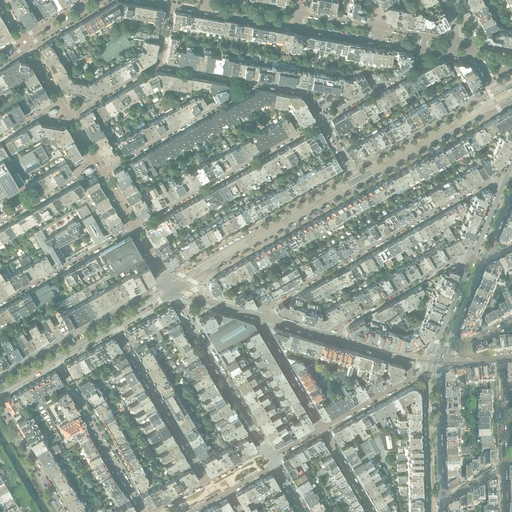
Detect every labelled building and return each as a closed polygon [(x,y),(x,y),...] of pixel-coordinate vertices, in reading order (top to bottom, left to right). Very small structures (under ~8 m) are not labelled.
[(8,0),(12,6),(17,14),(29,7),(34,4),(33,1),(31,0),(8,0)] [(34,0),(33,1),(34,4),(38,10),(42,17),(43,18),(51,13),(41,0),(34,0)] [(49,0),(41,0),(51,13),(56,10),(49,0)] [(49,0),(56,10),(61,7),(56,0),(49,0)] [(315,9),(317,0),(308,0),(309,0),(310,1),(311,1),(309,8),(310,8),(310,9),(313,9),(315,9)] [(336,1),(336,0),(329,0),(328,11),(328,12),(331,13),(332,12),(334,12),(336,1)] [(402,18),(404,4),(405,2),(403,0),(402,0),(400,9),(400,10),(399,10),(396,9),(394,24),(405,26),(406,18),(402,18)] [(473,10),(486,3),(484,0),(483,1),(482,0),(477,0),(470,4),(470,5),(471,7),(472,8),(473,10)] [(365,8),(358,7),(359,2),(352,1),(349,1),(349,2),(352,3),(351,6),(349,6),(347,15),(362,18),(363,17),(365,8)] [(394,24),(396,9),(393,9),(394,7),(391,2),(382,6),(381,7),(387,18),(389,22),(391,23),(394,24)] [(117,3),(109,8),(114,16),(119,13),(117,3)] [(488,9),(486,6),(487,5),(486,3),(473,10),(472,10),(475,15),(476,15),(488,9)] [(29,7),(17,14),(26,28),(43,18),(42,17),(41,17),(37,11),(38,10),(34,4),(29,7)] [(411,27),(413,12),(414,10),(405,8),(405,7),(408,7),(408,4),(404,4),(402,18),(406,18),(405,26),(411,27)] [(131,6),(129,16),(141,18),(143,8),(131,6)] [(448,23),(440,7),(436,9),(431,12),(430,10),(427,12),(429,16),(437,31),(448,25),(448,23)] [(109,8),(104,11),(109,20),(115,17),(114,16),(109,8)] [(147,19),(146,24),(150,24),(150,20),(153,20),(154,10),(149,9),(147,19)] [(155,9),(154,10),(153,20),(151,30),(159,32),(162,10),(155,9)] [(479,21),(491,15),(489,12),(490,11),(489,9),(488,9),(476,15),(477,18),(477,19),(478,20),(479,21)] [(104,11),(98,15),(104,23),(107,28),(109,32),(114,29),(109,20),(104,11)] [(177,27),(180,13),(174,12),(172,27),(175,28),(175,30),(177,30),(177,27)] [(421,21),(422,15),(420,15),(420,14),(419,13),(417,12),(416,13),(414,13),(414,12),(413,12),(411,27),(422,29),(424,22),(421,21)] [(189,28),(191,16),(191,15),(185,14),(183,28),(188,29),(189,28)] [(494,21),(495,20),(492,14),(491,15),(479,21),(479,22),(479,23),(480,24),(481,25),(482,27),(494,21)] [(98,15),(88,21),(93,30),(96,34),(95,34),(98,40),(99,39),(110,33),(109,32),(107,28),(104,23),(98,15)] [(437,31),(429,16),(428,17),(425,17),(425,16),(422,15),(421,21),(424,22),(422,29),(436,31),(437,31)] [(88,21),(83,24),(88,32),(88,33),(93,30),(88,21)] [(222,33),(224,21),(218,21),(216,32),(216,36),(217,36),(217,34),(222,35),(222,33)] [(490,30),(497,27),(498,26),(496,23),(495,24),(494,21),(482,27),(482,28),(484,33),(490,30)] [(0,43),(11,37),(11,35),(3,22),(0,24),(0,43)] [(233,35),(235,24),(235,23),(229,22),(227,34),(227,35),(233,36),(233,35)] [(82,23),(77,26),(83,35),(88,32),(83,24),(82,23)] [(77,26),(72,28),(78,38),(80,41),(81,43),(86,40),(83,35),(77,26)] [(72,28),(67,31),(73,41),(75,44),(80,41),(78,38),(72,28)] [(511,38),(511,34),(511,28),(510,28),(510,30),(502,29),(502,31),(500,43),(507,44),(508,37),(511,38)] [(132,31),(131,35),(143,37),(157,40),(159,32),(151,30),(151,31),(150,34),(149,34),(144,33),(132,31)] [(500,43),(502,31),(498,30),(491,34),(490,30),(484,33),(488,41),(500,43)] [(67,31),(62,34),(68,44),(69,45),(70,47),(75,44),(73,41),(67,31)] [(282,43),(284,32),(279,31),(277,43),(276,50),(277,50),(278,43),(282,43)] [(289,50),(292,33),(284,32),(282,43),(281,48),(289,50)] [(113,39),(106,43),(109,49),(127,38),(131,36),(131,35),(123,33),(122,34),(120,35),(119,36),(113,39)] [(299,51),(302,36),(301,35),(292,33),(289,50),(299,52),(299,51)] [(57,37),(63,47),(72,61),(74,62),(78,61),(74,54),(71,56),(66,47),(69,46),(69,45),(68,44),(62,34),(57,37)] [(306,48),(308,37),(302,36),(299,51),(301,51),(301,47),(306,48)] [(177,63),(179,50),(179,49),(175,48),(175,49),(174,49),(175,44),(176,44),(176,42),(177,42),(178,38),(176,38),(170,37),(165,61),(177,63)] [(317,51),(319,38),(313,37),(311,48),(311,50),(317,51)] [(55,39),(47,43),(50,47),(49,47),(50,48),(49,49),(50,51),(53,50),(51,46),(57,42),(58,42),(55,39)] [(334,52),(336,42),(336,41),(330,40),(328,51),(328,53),(329,53),(329,51),(334,52)] [(128,41),(122,45),(126,50),(131,47),(128,41)] [(143,41),(142,47),(143,47),(145,47),(146,49),(145,50),(143,52),(149,62),(154,59),(155,51),(155,50),(156,43),(143,41)] [(345,56),(347,43),(341,42),(341,43),(339,54),(339,55),(345,56)] [(39,50),(38,50),(42,56),(47,64),(58,57),(55,53),(53,50),(50,51),(49,49),(50,48),(49,47),(50,47),(47,43),(39,48),(39,49),(39,50)] [(103,45),(97,48),(99,51),(102,57),(105,62),(110,60),(106,54),(105,51),(109,49),(106,43),(103,45)] [(351,59),(354,44),(347,43),(345,56),(344,58),(351,59)] [(357,60),(360,46),(360,45),(354,44),(351,59),(357,60)] [(122,45),(117,48),(120,53),(124,51),(126,50),(122,45)] [(194,67),(197,53),(191,52),(192,46),(186,45),(185,51),(179,50),(177,63),(194,67)] [(364,62),(366,47),(364,47),(363,46),(361,45),(360,46),(357,60),(357,61),(360,61),(360,62),(364,62)] [(370,64),(373,49),(370,48),(370,47),(367,47),(366,47),(364,62),(363,65),(367,65),(367,63),(370,64)] [(117,48),(112,51),(115,56),(117,55),(120,53),(117,48)] [(212,70),(214,56),(208,56),(210,49),(203,48),(202,54),(197,53),(194,67),(212,70)] [(377,63),(379,50),(377,49),(376,48),(374,48),(373,49),(370,64),(373,64),(373,66),(376,67),(376,65),(377,63)] [(390,65),(391,58),(392,51),(380,49),(379,50),(377,63),(380,64),(383,65),(383,64),(386,64),(387,64),(386,66),(387,66),(387,67),(388,67),(389,65),(390,65)] [(112,51),(106,54),(110,60),(110,59),(115,56),(112,51)] [(229,73),(231,59),(228,58),(226,58),(226,56),(227,56),(228,54),(227,54),(227,52),(221,51),(220,58),(214,56),(212,70),(229,73)] [(409,64),(411,54),(392,51),(391,58),(396,59),(398,59),(397,65),(391,68),(392,69),(394,73),(409,64)] [(136,56),(129,60),(135,70),(142,66),(149,62),(143,52),(142,52),(136,56)] [(256,77),(258,66),(258,65),(258,64),(259,59),(260,54),(251,52),(250,56),(246,55),(242,75),(256,77)] [(58,57),(47,64),(51,72),(56,79),(67,72),(63,65),(66,63),(70,61),(65,54),(58,58),(58,57)] [(242,75),(246,55),(240,54),(239,59),(238,60),(231,59),(229,73),(242,75)] [(296,70),(297,63),(297,62),(293,61),(293,63),(288,62),(289,60),(280,59),(279,63),(278,67),(275,81),(293,84),(296,70)] [(24,77),(32,71),(26,61),(20,60),(15,62),(24,77)] [(122,64),(116,68),(122,78),(129,74),(135,70),(129,60),(122,64)] [(451,69),(449,66),(446,62),(445,63),(444,60),(443,60),(441,61),(440,61),(437,62),(443,73),(444,74),(445,75),(451,71),(450,69),(451,69)] [(67,72),(56,79),(60,86),(63,92),(68,89),(77,91),(79,80),(80,78),(82,64),(82,61),(78,63),(77,64),(75,76),(72,79),(71,80),(67,73),(67,72)] [(24,77),(15,62),(9,66),(16,77),(23,79),(25,78),(24,77)] [(443,73),(437,62),(428,67),(432,74),(435,72),(438,76),(443,73)] [(470,68),(468,65),(466,64),(463,65),(462,64),(458,63),(456,64),(456,62),(455,62),(452,63),(454,68),(456,71),(458,70),(459,74),(461,73),(470,68)] [(23,79),(16,77),(9,66),(4,69),(16,88),(20,86),(22,81),(21,80),(23,79)] [(263,79),(265,67),(258,66),(256,77),(263,79)] [(275,81),(278,67),(271,66),(271,68),(269,80),(275,81)] [(269,80),(271,68),(268,67),(265,67),(263,79),(269,80)] [(438,77),(438,76),(435,72),(432,74),(428,67),(423,70),(429,81),(434,78),(435,79),(436,78),(438,82),(440,81),(438,77)] [(465,80),(476,74),(472,67),(470,68),(461,73),(463,76),(458,79),(460,83),(465,80)] [(116,68),(111,71),(117,81),(122,78),(116,68)] [(16,88),(4,69),(0,71),(0,72),(9,89),(13,87),(14,89),(16,88)] [(429,81),(423,70),(417,73),(421,80),(418,82),(423,90),(424,89),(422,86),(424,85),(424,84),(429,81)] [(37,79),(32,71),(24,77),(25,78),(23,79),(27,85),(37,79)] [(79,80),(77,91),(88,93),(90,97),(95,94),(102,90),(96,79),(88,83),(87,81),(88,80),(87,78),(86,79),(87,71),(85,71),(83,78),(80,78),(79,80)] [(103,74),(96,79),(102,90),(109,86),(117,81),(111,71),(108,72),(108,71),(103,74)] [(310,87),(313,74),(312,74),(310,74),(310,73),(307,72),(307,73),(304,73),(304,72),(301,71),(299,85),(310,87)] [(346,94),(349,80),(346,79),(343,78),(344,73),(341,73),(340,77),(338,77),(334,77),(334,75),(335,75),(336,72),(333,71),(332,74),(331,77),(328,90),(346,94)] [(9,89),(0,72),(0,84),(5,93),(7,97),(12,94),(9,89)] [(158,86),(156,72),(139,82),(145,93),(156,87),(158,86)] [(173,88),(175,75),(156,72),(158,86),(161,86),(173,88)] [(328,90),(331,77),(328,76),(324,75),(319,74),(316,73),(315,74),(313,74),(310,87),(328,90)] [(423,90),(418,82),(421,80),(417,73),(401,83),(408,94),(412,91),(416,97),(418,96),(419,99),(420,98),(420,97),(415,89),(419,86),(422,90),(423,90)] [(480,82),(476,74),(465,80),(469,88),(480,82)] [(189,89),(191,78),(175,75),(173,88),(185,90),(185,88),(189,89)] [(369,87),(366,80),(362,75),(360,76),(356,78),(356,77),(354,78),(354,79),(361,91),(369,87)] [(209,86),(210,82),(191,78),(189,89),(193,90),(194,87),(197,88),(198,86),(200,87),(201,85),(209,86)] [(27,92),(40,84),(37,79),(27,85),(24,86),(18,91),(21,95),(27,92)] [(361,91),(354,79),(352,81),(349,80),(346,94),(353,95),(356,94),(361,91)] [(131,102),(145,93),(139,82),(124,91),(131,102)] [(226,95),(227,86),(226,84),(210,82),(209,86),(209,88),(216,100),(226,95)] [(466,92),(468,96),(472,94),(473,93),(474,95),(481,91),(481,90),(482,90),(481,89),(482,88),(482,87),(480,82),(469,88),(468,88),(469,90),(466,92)] [(408,94),(401,83),(386,91),(392,103),(397,100),(400,106),(402,105),(403,107),(401,108),(402,109),(405,107),(405,106),(404,105),(403,104),(406,103),(403,97),(408,94)] [(468,96),(466,92),(461,83),(461,84),(460,83),(458,84),(458,85),(449,90),(456,102),(458,101),(459,102),(466,98),(466,97),(468,96)] [(30,97),(43,89),(40,84),(27,92),(30,97)] [(451,106),(444,93),(441,95),(438,90),(437,88),(434,90),(438,96),(445,108),(447,107),(448,108),(451,106)] [(33,102),(46,94),(43,89),(30,97),(33,102)] [(265,105),(267,92),(258,90),(245,97),(252,109),(255,108),(259,106),(259,104),(265,105)] [(456,102),(449,90),(444,93),(451,106),(454,105),(454,103),(456,102)] [(110,99),(117,111),(131,102),(124,91),(110,99)] [(387,105),(392,103),(386,91),(372,99),(378,109),(381,108),(385,115),(387,114),(388,116),(389,116),(392,114),(391,111),(387,105)] [(30,97),(27,92),(21,95),(20,96),(23,101),(26,99),(30,97)] [(272,107),(275,93),(267,92),(265,105),(272,107)] [(286,108),(287,101),(288,95),(275,93),(272,107),(272,108),(272,111),(272,112),(275,110),(275,106),(286,108)] [(30,111),(48,101),(48,100),(48,99),(49,99),(46,94),(33,102),(34,104),(29,107),(28,108),(30,111)] [(209,100),(205,94),(201,96),(207,105),(212,102),(211,99),(209,100)] [(292,107),(303,101),(301,98),(288,95),(287,101),(289,102),(292,107)] [(193,113),(207,105),(201,96),(198,98),(197,96),(194,98),(193,98),(186,102),(193,113)] [(438,112),(431,100),(430,99),(429,96),(427,97),(429,101),(425,104),(432,115),(432,116),(433,116),(436,115),(436,114),(438,112)] [(445,108),(438,96),(431,100),(438,112),(441,111),(443,111),(445,110),(445,108)] [(21,109),(17,103),(14,98),(13,97),(7,100),(18,119),(24,115),(21,110),(21,109)] [(252,109),(245,97),(231,105),(238,117),(245,113),(246,115),(245,115),(246,118),(248,117),(248,116),(246,113),(252,109)] [(30,111),(28,108),(29,107),(28,106),(30,105),(26,99),(23,101),(20,103),(23,108),(26,114),(30,111)] [(110,115),(117,111),(110,99),(96,107),(100,115),(103,119),(105,118),(106,119),(110,116),(110,115)] [(375,111),(378,109),(372,99),(360,106),(366,117),(369,115),(373,121),(373,122),(374,124),(379,122),(378,119),(379,118),(375,111)] [(18,119),(7,100),(4,102),(0,104),(0,109),(2,112),(0,113),(0,115),(7,126),(18,119)] [(312,118),(303,101),(292,107),(291,108),(293,112),(291,112),(298,123),(299,122),(301,126),(312,119),(312,118)] [(179,121),(193,113),(186,102),(172,110),(179,121)] [(432,115),(425,104),(425,103),(419,106),(427,120),(431,118),(430,116),(432,115)] [(233,120),(238,117),(231,105),(217,113),(224,126),(231,121),(232,123),(233,126),(234,125),(233,122),(234,122),(233,120)] [(366,117),(360,106),(346,114),(352,125),(354,124),(355,125),(357,123),(358,124),(363,121),(363,120),(365,119),(364,118),(366,117)] [(427,120),(419,106),(414,109),(421,122),(423,121),(423,122),(427,120)] [(97,118),(100,115),(96,107),(78,118),(87,133),(99,126),(97,121),(98,120),(97,118)] [(165,129),(179,121),(172,110),(171,108),(165,112),(166,114),(159,118),(165,129)] [(496,118),(493,119),(497,128),(499,129),(500,130),(502,131),(501,133),(502,134),(501,134),(504,137),(505,134),(511,137),(511,108),(497,117),(496,118)] [(421,122),(414,109),(408,113),(416,126),(420,124),(419,123),(421,122)] [(217,129),(224,126),(217,113),(203,121),(210,134),(214,131),(217,130),(217,131),(219,134),(220,133),(217,129)] [(416,126),(408,113),(403,116),(403,117),(410,128),(411,127),(412,128),(416,126)] [(352,125),(346,114),(332,122),(332,123),(338,134),(342,131),(343,133),(348,129),(350,127),(350,126),(352,125)] [(287,117),(285,118),(284,116),(278,119),(280,121),(287,134),(294,129),(292,125),(290,121),(290,120),(289,117),(288,118),(287,117)] [(410,128),(403,117),(401,118),(398,120),(405,132),(411,129),(410,128)] [(152,136),(165,129),(159,118),(146,125),(145,126),(152,136)] [(491,120),(483,125),(490,137),(491,136),(495,134),(496,135),(498,134),(500,133),(497,128),(493,119),(491,120)] [(405,132),(398,120),(393,123),(400,135),(405,132)] [(49,134),(50,127),(40,125),(38,121),(24,129),(31,140),(39,135),(41,139),(47,141),(48,141),(49,134)] [(210,134),(203,121),(188,130),(195,142),(210,134)] [(287,134),(280,121),(266,129),(273,141),(287,134)] [(152,136),(145,126),(146,125),(144,122),(136,126),(137,128),(130,132),(137,145),(152,136)] [(105,132),(109,130),(105,123),(99,126),(87,133),(97,148),(108,141),(105,137),(107,136),(105,132)] [(400,135),(393,123),(388,126),(395,138),(400,135)] [(483,125),(477,129),(484,141),(490,138),(490,137),(483,125)] [(395,138),(388,126),(383,129),(390,141),(395,138)] [(73,139),(65,127),(64,127),(60,128),(50,127),(49,134),(48,141),(47,141),(47,144),(55,146),(57,149),(73,139)] [(9,138),(16,149),(23,145),(25,147),(27,150),(28,149),(25,144),(31,140),(24,129),(9,138)] [(258,150),(273,141),(266,129),(251,137),(258,150)] [(390,141),(383,129),(378,132),(384,144),(390,141)] [(484,141),(477,129),(474,130),(473,131),(472,133),(471,132),(471,133),(479,147),(480,148),(479,149),(480,151),(482,150),(480,146),(482,145),(482,144),(485,143),(484,141)] [(195,142),(188,130),(174,138),(181,150),(195,142)] [(325,141),(319,130),(318,130),(304,138),(311,149),(313,147),(314,149),(323,144),(322,142),(325,141)] [(137,145),(130,132),(116,140),(116,141),(123,153),(137,145)] [(384,144),(378,132),(372,135),(379,147),(384,144)] [(479,147),(471,133),(469,134),(468,133),(466,135),(465,136),(473,149),(476,148),(479,147)] [(510,147),(511,143),(511,137),(505,134),(504,137),(503,139),(501,139),(499,138),(496,137),(495,140),(498,141),(498,142),(510,147)] [(379,147),(372,135),(367,138),(374,150),(379,147)] [(350,143),(348,139),(350,138),(348,136),(341,140),(342,142),(346,149),(351,146),(351,145),(352,144),(351,142),(350,143)] [(473,149),(465,136),(464,137),(463,137),(461,137),(460,138),(459,139),(460,140),(467,153),(470,151),(471,151),(473,150),(473,149)] [(105,163),(123,153),(116,141),(113,137),(108,141),(97,148),(105,163)] [(258,150),(251,137),(237,146),(244,158),(258,150)] [(374,150),(367,138),(364,139),(362,137),(360,138),(362,141),(369,153),(374,150)] [(16,149),(9,138),(4,141),(10,151),(11,152),(16,149)] [(181,150),(174,138),(160,146),(167,158),(181,150)] [(308,151),(311,149),(304,138),(290,146),(296,157),(299,156),(299,157),(302,156),(304,161),(307,159),(308,161),(311,159),(309,156),(309,155),(307,155),(306,153),(309,152),(308,151)] [(82,156),(80,153),(81,152),(73,139),(57,149),(62,155),(64,155),(65,154),(71,164),(82,158),(82,156)] [(467,153),(460,140),(458,141),(458,140),(455,141),(454,142),(454,143),(461,156),(464,154),(465,155),(468,153),(467,153)] [(369,153),(362,141),(357,144),(363,156),(369,153)] [(509,151),(510,147),(498,142),(494,150),(495,150),(500,152),(500,150),(507,153),(508,151),(509,151)] [(461,156),(454,143),(451,144),(450,143),(448,145),(448,146),(455,159),(458,158),(459,158),(462,156),(461,156)] [(14,165),(1,144),(0,144),(0,197),(4,195),(3,194),(24,182),(14,165)] [(363,156),(357,144),(352,147),(358,159),(363,156)] [(167,158),(160,146),(146,154),(153,166),(167,158)] [(244,158),(237,146),(230,150),(228,147),(221,151),(222,154),(229,166),(244,158)] [(296,157),(290,146),(275,154),(282,166),(284,164),(286,167),(291,165),(290,163),(295,161),(294,159),(296,157)] [(455,159),(448,146),(446,147),(445,148),(445,147),(444,147),(443,148),(443,149),(442,149),(449,163),(453,161),(456,160),(455,159)] [(358,159),(352,147),(351,147),(346,150),(353,162),(355,161),(357,161),(358,159)] [(41,165),(39,162),(48,157),(42,148),(17,163),(27,180),(29,183),(35,180),(31,175),(36,172),(35,169),(41,165),(41,166),(41,165)] [(449,163),(442,149),(440,150),(438,151),(436,152),(436,153),(444,166),(447,164),(447,165),(450,163),(449,163)] [(506,157),(507,153),(500,150),(500,152),(495,150),(494,150),(493,152),(492,156),(503,161),(504,161),(505,160),(506,157)] [(444,166),(436,153),(434,154),(433,153),(430,155),(431,156),(438,169),(441,168),(444,167),(444,166)] [(156,173),(153,166),(146,154),(140,157),(147,169),(150,168),(153,174),(156,173)] [(229,166),(222,154),(215,158),(214,156),(210,159),(211,161),(208,162),(215,174),(229,166)] [(282,166),(275,154),(261,162),(267,174),(270,172),(271,174),(280,169),(279,167),(282,166)] [(502,165),(503,161),(492,156),(491,155),(489,159),(490,159),(489,162),(490,164),(490,163),(492,167),(495,167),(495,168),(496,168),(497,168),(499,167),(500,166),(500,164),(502,165)] [(438,169),(431,156),(430,156),(428,157),(428,156),(424,158),(431,172),(434,176),(440,173),(438,169)] [(147,169),(140,157),(130,162),(130,163),(134,170),(137,175),(139,174),(143,180),(149,177),(145,171),(147,169)] [(340,167),(334,157),(330,160),(329,160),(335,172),(339,170),(338,168),(340,167)] [(487,174),(480,162),(477,157),(474,158),(477,165),(475,166),(481,177),(487,174)] [(431,172),(424,158),(420,161),(418,162),(427,177),(429,175),(428,174),(431,172)] [(335,172),(329,160),(323,163),(329,174),(331,172),(331,174),(335,172)] [(495,167),(492,167),(490,163),(490,164),(489,162),(487,161),(485,162),(484,160),(480,162),(487,174),(495,170),(495,168),(495,167)] [(71,170),(70,168),(69,168),(65,161),(58,165),(56,167),(50,171),(57,182),(72,173),(71,171),(71,170)] [(324,178),(317,166),(315,168),(310,161),(308,162),(318,180),(319,179),(320,180),(324,178)] [(215,174),(208,162),(206,164),(205,162),(195,167),(196,169),(194,170),(200,182),(215,174)] [(267,174),(261,162),(246,170),(253,182),(255,181),(256,182),(266,177),(265,175),(267,174)] [(318,180),(308,162),(307,162),(305,163),(306,165),(309,169),(308,169),(309,171),(306,173),(307,174),(313,184),(317,182),(316,181),(318,180)] [(329,174),(323,163),(322,162),(319,163),(321,165),(317,166),(324,178),(328,176),(327,175),(329,174)] [(427,177),(418,162),(416,163),(412,165),(413,166),(419,178),(420,179),(423,177),(424,178),(427,177)] [(129,173),(132,172),(134,170),(130,163),(128,165),(127,164),(113,172),(112,175),(120,188),(130,182),(129,180),(131,179),(129,176),(130,176),(129,173)] [(200,182),(194,170),(189,173),(186,167),(184,168),(183,166),(181,167),(182,170),(181,171),(183,174),(181,175),(182,177),(179,179),(185,190),(186,190),(187,190),(188,189),(189,188),(197,184),(198,184),(199,183),(200,183),(200,182)] [(419,178),(413,166),(411,167),(409,167),(407,168),(407,169),(414,181),(419,178)] [(481,177),(475,166),(471,168),(470,166),(468,167),(476,181),(481,177)] [(313,184),(307,174),(306,173),(303,174),(299,167),(297,169),(298,170),(301,176),(307,186),(308,185),(309,186),(313,184)] [(476,181),(468,167),(465,169),(467,170),(463,172),(463,173),(470,184),(476,181)] [(41,191),(57,182),(50,171),(44,174),(41,169),(39,170),(42,175),(35,180),(41,191)] [(414,181),(407,169),(405,170),(403,170),(401,171),(401,172),(408,185),(414,181)] [(253,182),(246,170),(239,174),(232,178),(238,189),(238,190),(241,189),(242,191),(246,188),(247,190),(250,188),(255,186),(253,182)] [(408,185),(401,172),(399,174),(398,173),(395,174),(395,176),(402,188),(408,185)] [(470,184),(463,173),(459,176),(465,187),(470,184)] [(185,190),(179,179),(175,181),(171,176),(169,177),(168,175),(167,176),(168,177),(166,179),(168,182),(166,183),(167,186),(165,187),(171,198),(172,198),(173,198),(173,197),(174,197),(182,192),(183,192),(184,192),(185,191),(185,190)] [(307,186),(301,176),(295,179),(302,191),(305,188),(305,187),(307,186)] [(402,188),(395,176),(393,177),(392,177),(389,178),(389,179),(395,190),(396,191),(400,189),(401,191),(402,190),(403,193),(404,192),(402,188)] [(465,187),(459,176),(455,178),(461,189),(465,187)] [(238,189),(232,178),(217,187),(223,198),(225,197),(226,199),(237,193),(235,191),(238,189)] [(461,189),(455,178),(454,178),(449,180),(455,191),(456,192),(458,191),(458,189),(460,189),(461,189)] [(302,191),(295,179),(290,182),(295,192),(297,191),(298,193),(302,191)] [(395,190),(389,179),(387,180),(386,180),(384,181),(384,182),(390,193),(395,190)] [(41,191),(35,180),(29,183),(36,194),(41,191)] [(171,198),(165,187),(160,180),(157,181),(161,188),(159,189),(166,202),(171,199),(171,198)] [(455,191),(449,180),(444,183),(451,195),(453,193),(454,192),(455,191)] [(106,196),(100,186),(97,181),(83,189),(80,191),(86,202),(89,206),(106,196)] [(147,193),(143,185),(139,187),(136,188),(134,183),(132,184),(130,182),(120,188),(129,203),(141,196),(147,193)] [(295,192),(290,182),(284,185),(291,197),(294,195),(294,193),(295,192)] [(390,193),(384,182),(382,183),(381,183),(380,183),(379,184),(378,185),(384,196),(390,193)] [(79,198),(80,197),(84,203),(86,202),(80,191),(83,189),(79,183),(64,191),(70,201),(72,199),(74,198),(75,200),(78,205),(74,207),(75,208),(83,204),(79,198)] [(284,199),(279,188),(278,189),(276,185),(275,183),(273,184),(276,190),(273,192),(279,203),(283,201),(282,200),(284,199)] [(451,195),(444,183),(439,186),(446,198),(446,197),(447,196),(448,196),(451,195)] [(166,202),(159,189),(156,190),(153,184),(147,187),(151,194),(148,195),(152,201),(155,207),(156,208),(166,202)] [(291,197),(284,185),(279,188),(284,199),(286,198),(287,199),(291,197)] [(384,196),(378,185),(376,186),(375,186),(373,187),(373,188),(379,199),(384,196),(384,197),(386,200),(387,200),(384,196)] [(446,198),(439,186),(437,187),(428,193),(434,204),(446,198)] [(223,198),(217,187),(201,196),(208,206),(210,205),(211,206),(221,201),(220,199),(223,198)] [(379,199),(373,188),(371,189),(370,189),(369,189),(368,190),(367,191),(374,202),(378,200),(379,200),(378,200),(380,204),(381,203),(379,199)] [(488,201),(491,193),(490,191),(489,191),(490,190),(487,189),(487,190),(485,189),(484,190),(483,191),(482,191),(475,195),(488,201)] [(66,203),(70,201),(64,191),(51,199),(56,209),(60,207),(61,208),(67,205),(66,203)] [(374,202),(367,191),(366,192),(364,192),(362,193),(362,194),(368,205),(374,202)] [(279,203),(273,192),(268,195),(273,205),(275,204),(276,205),(279,203)] [(273,205),(268,195),(267,193),(263,195),(263,194),(262,195),(262,193),(260,194),(261,196),(267,208),(269,207),(271,208),(273,206),(273,205)] [(434,204),(428,193),(422,196),(429,207),(431,206),(434,204)] [(368,205),(362,194),(360,196),(359,195),(356,197),(363,208),(368,205)] [(485,207),(488,201),(475,195),(467,199),(473,202),(485,207)] [(92,211),(109,201),(108,198),(107,199),(106,196),(89,206),(92,211)] [(149,207),(146,202),(145,200),(144,200),(142,198),(141,196),(129,203),(137,216),(140,217),(155,208),(155,207),(152,201),(150,203),(151,206),(149,207)] [(208,206),(201,196),(187,204),(192,215),(195,214),(196,215),(206,209),(205,208),(208,206)] [(267,208),(261,196),(260,196),(261,196),(258,198),(257,198),(256,197),(254,198),(255,199),(262,211),(264,210),(265,211),(267,210),(267,208)] [(429,207),(422,196),(420,197),(420,196),(417,198),(418,198),(424,210),(427,208),(429,207)] [(363,208),(356,197),(353,198),(353,200),(351,201),(357,212),(363,208)] [(424,210),(418,198),(413,201),(419,213),(421,212),(421,211),(424,210)] [(52,211),(56,209),(51,199),(37,207),(43,217),(47,215),(47,216),(49,215),(50,215),(51,214),(53,213),(52,211)] [(262,211),(255,199),(255,200),(252,201),(251,201),(249,202),(256,215),(258,214),(259,214),(261,213),(262,211)] [(357,212),(351,201),(350,200),(348,201),(347,203),(346,204),(352,215),(357,212)] [(101,212),(111,206),(112,206),(109,201),(92,211),(95,216),(96,215),(100,213),(101,212)] [(419,213),(413,201),(405,206),(403,207),(409,218),(414,215),(417,214),(419,213)] [(256,215),(249,202),(249,203),(246,204),(243,205),(250,218),(252,217),(254,217),(256,216),(256,215)] [(459,218),(464,206),(466,202),(465,202),(463,202),(462,204),(460,203),(457,205),(453,214),(457,216),(456,216),(459,218)] [(482,213),(485,207),(473,202),(471,205),(469,208),(470,208),(482,213),(483,213),(482,213)] [(95,222),(85,204),(76,209),(87,228),(95,242),(104,237),(96,223),(95,222)] [(192,215),(187,204),(171,213),(177,224),(177,223),(180,222),(180,224),(191,218),(190,216),(192,215)] [(352,215),(346,204),(345,204),(344,204),(343,204),(342,205),(342,206),(340,207),(346,218),(352,215)] [(250,218),(243,205),(238,209),(245,221),(247,220),(248,220),(250,219),(250,218)] [(409,218),(403,207),(401,205),(399,206),(401,208),(398,210),(404,221),(409,218)] [(452,217),(453,214),(457,205),(443,213),(450,223),(454,221),(453,219),(452,217)] [(98,221),(114,211),(111,206),(101,212),(100,213),(101,215),(100,216),(99,216),(97,217),(96,215),(95,216),(98,221)] [(245,221),(238,209),(236,206),(231,209),(232,212),(239,224),(240,225),(242,224),(242,222),(245,221)] [(346,218),(340,207),(339,206),(337,208),(337,209),(335,210),(341,221),(346,218)] [(39,219),(42,217),(43,217),(37,207),(24,215),(29,225),(33,223),(34,225),(40,221),(39,219)] [(480,219),(482,213),(470,208),(469,212),(468,211),(467,214),(480,219)] [(341,221),(335,210),(334,210),(333,210),(332,210),(331,211),(331,212),(329,213),(335,224),(341,221)] [(404,221),(398,210),(393,212),(399,224),(404,221)] [(100,226),(117,216),(114,211),(98,221),(100,226)] [(239,224),(232,212),(226,215),(233,228),(234,228),(236,227),(237,226),(239,224)] [(399,224),(393,212),(388,215),(394,227),(399,224)] [(177,234),(174,227),(178,225),(177,224),(171,213),(146,227),(145,230),(156,248),(168,241),(172,239),(174,242),(179,240),(177,236),(178,235),(181,233),(181,232),(177,234)] [(335,224),(329,213),(328,213),(326,214),(326,215),(324,216),(330,227),(332,230),(337,227),(335,224)] [(450,223),(443,213),(438,216),(443,226),(445,225),(446,227),(444,228),(447,233),(450,231),(447,225),(450,223)] [(477,226),(480,219),(467,214),(466,216),(466,217),(465,220),(477,226)] [(25,228),(29,225),(24,215),(9,224),(15,233),(19,231),(20,233),(26,229),(25,228)] [(233,228),(226,215),(223,217),(222,215),(220,216),(221,218),(220,218),(227,231),(227,232),(231,230),(231,229),(233,228)] [(394,227),(388,215),(383,218),(389,230),(394,227)] [(109,227),(120,221),(121,220),(118,216),(117,216),(100,226),(102,229),(106,227),(107,226),(109,227)] [(221,234),(214,222),(214,221),(213,220),(214,220),(211,216),(210,217),(212,221),(207,224),(208,225),(215,238),(217,238),(219,237),(219,236),(221,234)] [(330,227),(324,216),(323,216),(321,217),(320,218),(318,219),(325,230),(326,229),(330,227)] [(442,227),(443,226),(438,216),(432,219),(438,230),(441,229),(444,233),(441,235),(442,236),(447,233),(444,228),(443,228),(442,227)] [(227,231),(220,218),(214,222),(221,234),(222,235),(225,233),(225,232),(227,231)] [(389,230),(383,218),(377,221),(384,233),(389,230)] [(325,230),(318,219),(317,220),(315,220),(313,221),(313,222),(319,233),(320,235),(326,232),(325,230)] [(438,230),(432,219),(427,222),(433,233),(435,232),(439,238),(442,236),(441,235),(438,230)] [(70,238),(83,231),(83,230),(78,221),(75,222),(74,220),(66,225),(67,226),(55,234),(46,239),(41,230),(40,229),(33,233),(34,235),(39,243),(45,255),(50,264),(55,261),(56,264),(65,259),(57,245),(70,238)] [(474,232),(477,226),(465,220),(463,224),(462,226),(474,232)] [(115,230),(124,226),(121,221),(120,221),(109,227),(110,230),(105,234),(106,235),(115,230)] [(384,233),(377,221),(375,222),(372,224),(379,235),(380,234),(381,234),(384,233)] [(319,233),(313,222),(311,223),(310,223),(308,224),(307,225),(314,236),(319,233)] [(433,233),(427,222),(421,225),(427,236),(429,235),(430,237),(428,238),(431,243),(434,241),(430,235),(433,233)] [(12,238),(11,236),(15,233),(9,224),(0,229),(0,239),(3,244),(2,241),(5,239),(7,241),(9,239),(11,242),(13,245),(15,244),(13,241),(12,238)] [(379,235),(372,224),(370,225),(370,226),(367,227),(374,238),(376,237),(377,236),(379,235)] [(215,238),(208,225),(208,226),(203,228),(202,226),(201,226),(202,227),(209,241),(211,241),(213,240),(213,239),(215,238)] [(314,236),(307,225),(306,226),(305,226),(304,226),(303,227),(302,227),(302,228),(308,239),(314,236)] [(427,236),(421,225),(416,228),(421,238),(422,240),(425,238),(428,244),(431,243),(428,238),(426,239),(425,237),(427,236)] [(374,238),(367,227),(367,226),(364,228),(365,228),(362,229),(368,241),(370,239),(371,240),(374,238)] [(475,232),(474,232),(462,226),(460,230),(454,228),(454,230),(459,232),(460,233),(472,238),(475,232)] [(209,241),(202,227),(199,229),(196,231),(197,231),(196,231),(204,244),(205,245),(207,243),(208,242),(209,241)] [(308,239),(302,228),(300,229),(299,229),(297,230),(296,231),(302,242),(308,239)] [(419,239),(421,238),(416,228),(413,230),(411,231),(420,249),(423,247),(422,246),(422,245),(419,240),(419,239)] [(368,241),(362,229),(360,231),(360,232),(357,233),(363,244),(366,243),(366,242),(368,241)] [(204,244),(196,231),(194,233),(193,231),(191,232),(192,234),(191,235),(191,234),(198,247),(199,248),(202,246),(202,245),(204,244)] [(302,242),(296,231),(295,232),(294,232),(293,232),(292,233),(292,234),(291,234),(297,245),(302,242)] [(420,249),(411,231),(409,232),(406,234),(411,244),(414,242),(417,248),(415,250),(416,251),(418,250),(419,249),(420,249)] [(463,247),(457,236),(454,238),(451,231),(450,231),(447,233),(457,251),(460,249),(463,247)] [(511,233),(504,231),(502,236),(511,240),(511,233)] [(363,244),(357,233),(357,232),(352,235),(358,246),(360,245),(361,246),(363,244)] [(198,247),(191,234),(189,235),(188,233),(184,235),(185,238),(186,239),(192,251),(194,251),(196,250),(196,249),(198,247)] [(447,233),(442,236),(443,238),(445,236),(448,241),(445,243),(451,254),(452,254),(455,252),(457,251),(447,233)] [(470,242),(472,238),(460,233),(458,238),(457,236),(463,247),(467,245),(468,243),(469,243),(469,242),(470,242)] [(297,245),(291,234),(289,236),(288,235),(286,236),(286,238),(292,248),(297,245)] [(411,244),(406,234),(403,236),(401,237),(409,253),(410,252),(411,254),(412,253),(411,252),(412,251),(409,245),(411,244)] [(40,248),(33,235),(29,237),(36,250),(40,248)] [(358,246),(352,235),(346,238),(347,239),(353,250),(356,248),(356,247),(358,246)] [(125,265),(142,256),(140,253),(139,250),(132,239),(130,236),(99,253),(106,266),(110,273),(115,271),(120,268),(125,265)] [(511,244),(511,240),(502,236),(499,243),(500,244),(502,245),(503,244),(507,246),(511,244)] [(409,253),(401,237),(399,238),(396,240),(401,250),(404,248),(407,254),(409,253)] [(292,248),(286,238),(284,239),(283,238),(280,240),(286,252),(291,249),(292,249),(291,250),(293,253),(294,252),(292,248)] [(192,251),(186,239),(180,243),(181,244),(187,254),(189,255),(190,254),(191,252),(192,251)] [(353,250),(347,239),(344,240),(341,241),(348,252),(349,251),(350,251),(353,250)] [(286,252),(280,240),(277,241),(277,243),(275,244),(281,255),(284,260),(285,259),(282,254),(286,252)] [(401,250),(396,240),(392,242),(390,243),(400,260),(402,259),(401,257),(402,257),(399,252),(399,251),(401,250)] [(442,251),(438,245),(439,244),(437,240),(434,241),(436,246),(434,247),(435,248),(432,250),(438,261),(443,259),(440,253),(442,251)] [(174,266),(167,254),(171,251),(169,247),(171,246),(168,241),(156,248),(169,270),(171,269),(172,270),(174,269),(174,267),(174,266)] [(348,252),(341,241),(339,243),(337,245),(343,256),(346,254),(346,253),(348,252)] [(451,254),(445,243),(445,242),(442,244),(441,243),(439,244),(438,245),(442,251),(440,253),(443,259),(443,258),(443,259),(446,257),(451,254)] [(281,255),(275,244),(274,243),(272,244),(271,246),(269,247),(276,258),(281,255)] [(400,260),(390,243),(389,244),(385,246),(391,255),(393,254),(397,260),(398,259),(399,261),(400,260)] [(187,254),(181,244),(177,247),(183,259),(185,258),(186,258),(188,257),(188,256),(187,254)] [(343,256),(337,245),(334,246),(331,247),(337,258),(339,257),(340,257),(343,256)] [(392,262),(389,257),(391,255),(385,246),(380,248),(389,264),(392,262)] [(183,259),(177,247),(176,247),(177,248),(172,251),(178,263),(180,262),(181,262),(183,261),(184,260),(183,259)] [(276,258),(269,247),(268,247),(267,247),(266,248),(266,249),(264,250),(270,261),(276,258)] [(337,258),(331,247),(329,249),(327,250),(333,261),(335,260),(335,259),(337,258)] [(389,264),(380,248),(375,251),(381,261),(383,259),(387,265),(389,264)] [(270,261),(264,250),(263,249),(261,251),(260,252),(259,253),(265,264),(270,261)] [(424,254),(420,249),(419,249),(422,254),(421,255),(421,256),(418,257),(425,269),(430,266),(432,265),(429,259),(427,260),(424,254)] [(333,261),(327,250),(325,251),(324,250),(321,252),(328,264),(333,261)] [(438,261),(432,250),(424,254),(427,260),(429,259),(432,265),(433,265),(438,261)] [(178,263),(172,251),(171,251),(167,254),(174,266),(175,265),(176,266),(179,265),(179,263),(178,263)] [(381,261),(375,251),(367,256),(370,262),(373,260),(376,266),(382,263),(381,261)] [(328,264),(321,252),(318,254),(318,255),(317,256),(323,267),(328,264)] [(99,253),(94,256),(101,268),(106,266),(99,253)] [(265,264),(259,253),(258,253),(257,253),(256,253),(255,254),(255,255),(253,256),(259,267),(262,271),(263,270),(261,267),(260,267),(265,264)] [(416,274),(413,268),(416,266),(413,261),(410,257),(412,255),(411,254),(407,256),(411,262),(404,265),(411,277),(416,274)] [(36,275),(52,266),(50,264),(45,255),(38,259),(33,262),(34,263),(31,265),(30,265),(36,275)] [(94,256),(89,259),(96,271),(101,268),(94,256)] [(144,259),(142,256),(125,265),(127,267),(130,266),(134,272),(131,274),(139,288),(155,279),(144,259)] [(259,267),(253,256),(252,256),(250,257),(249,258),(248,259),(254,270),(259,267)] [(323,267),(317,256),(315,257),(315,256),(311,258),(318,270),(323,267)] [(376,266),(373,260),(370,262),(367,256),(362,259),(369,270),(376,266)] [(36,275),(30,265),(31,265),(30,263),(26,258),(26,257),(22,259),(18,261),(19,262),(22,268),(23,269),(29,279),(36,275)] [(425,269),(418,257),(413,261),(416,266),(413,268),(416,274),(417,274),(419,272),(425,269)] [(308,276),(301,264),(298,258),(292,262),(295,267),(296,267),(302,279),(308,276)] [(318,270),(311,258),(307,260),(308,261),(307,262),(313,273),(318,270)] [(89,259),(84,262),(91,274),(96,271),(89,259)] [(254,270),(248,259),(247,259),(246,259),(244,260),(244,261),(242,262),(248,273),(251,271),(254,270)] [(369,270),(362,259),(354,264),(357,269),(360,268),(363,273),(369,270)] [(313,273),(307,262),(307,261),(301,264),(308,276),(313,273)] [(511,275),(504,261),(499,264),(505,276),(508,274),(509,276),(510,278),(509,278),(511,282),(511,281),(511,275)] [(84,262),(79,265),(86,276),(86,277),(91,274),(84,262)] [(248,273),(242,262),(241,262),(239,263),(239,264),(237,265),(243,276),(245,275),(248,280),(251,278),(249,275),(248,273)] [(363,273),(360,268),(357,269),(354,264),(348,266),(355,278),(363,273)] [(506,278),(505,276),(499,264),(489,270),(499,274),(500,274),(505,279),(506,278)] [(79,265),(74,268),(80,279),(86,276),(79,265)] [(243,276),(237,265),(236,265),(234,266),(233,267),(232,268),(238,279),(243,276)] [(411,277),(404,265),(396,270),(399,275),(402,274),(406,280),(411,277)] [(355,278),(348,266),(346,268),(346,269),(344,270),(347,276),(344,278),(347,283),(348,282),(355,278)] [(302,279),(296,267),(295,267),(292,269),(291,267),(290,268),(297,282),(302,279)] [(454,281),(457,273),(458,272),(458,270),(457,269),(456,268),(455,267),(453,267),(452,268),(450,268),(450,270),(448,271),(448,272),(446,271),(440,274),(441,275),(454,281)] [(74,268),(69,270),(76,283),(81,280),(80,279),(74,268)] [(124,275),(122,271),(122,270),(120,268),(115,271),(116,274),(117,274),(119,273),(121,277),(124,275)] [(238,279),(232,268),(230,268),(228,269),(228,270),(226,271),(234,286),(240,283),(238,279)] [(297,282),(290,268),(289,268),(290,270),(286,273),(292,284),(297,282)] [(14,288),(29,279),(23,269),(20,271),(19,270),(10,275),(11,276),(8,278),(14,288)] [(69,270),(63,274),(69,285),(70,285),(73,283),(74,284),(76,283),(69,270)] [(344,278),(347,276),(344,270),(339,273),(337,273),(335,274),(341,285),(344,283),(345,284),(347,283),(344,278)] [(406,280),(402,274),(399,275),(396,270),(391,273),(398,284),(403,282),(406,280)] [(499,277),(500,275),(499,274),(489,270),(490,270),(488,270),(487,271),(487,273),(486,275),(497,280),(498,280),(499,277)] [(234,286),(226,271),(225,271),(223,272),(223,273),(221,274),(227,285),(229,289),(234,286)] [(14,288),(8,278),(7,277),(4,279),(0,272),(0,279),(7,292),(14,288)] [(292,284),(286,273),(281,276),(287,287),(292,284)] [(398,284),(391,273),(383,278),(386,283),(389,281),(392,288),(392,287),(398,284)] [(71,288),(63,274),(60,276),(59,276),(61,279),(62,279),(68,290),(71,288)] [(139,288),(131,274),(126,277),(133,291),(139,288)] [(227,285),(221,274),(219,274),(217,275),(217,276),(215,277),(221,288),(224,287),(227,285)] [(341,285),(335,274),(329,277),(335,287),(337,286),(338,288),(336,289),(338,293),(342,291),(341,290),(342,290),(341,288),(340,289),(338,286),(341,285)] [(454,281),(441,275),(440,278),(439,277),(436,283),(444,286),(445,283),(451,285),(452,283),(453,283),(454,281)] [(497,282),(497,280),(486,275),(484,279),(484,281),(497,286),(498,287),(499,284),(503,286),(505,283),(499,280),(498,283),(497,282)] [(287,287),(281,276),(275,279),(282,290),(287,287)] [(133,291),(126,277),(120,280),(128,294),(133,291)] [(227,298),(224,292),(222,290),(221,288),(215,277),(214,277),(212,278),(212,279),(211,279),(212,280),(210,281),(209,282),(209,283),(209,284),(209,286),(208,286),(209,288),(209,289),(210,290),(210,291),(211,292),(211,293),(213,294),(217,296),(227,299),(227,298)] [(335,287),(329,277),(324,280),(330,291),(333,289),(336,295),(338,293),(336,289),(334,290),(333,288),(335,287)] [(277,293),(270,282),(270,281),(271,280),(270,278),(269,279),(269,280),(268,281),(269,282),(265,285),(272,296),(277,293)] [(384,292),(378,281),(370,285),(370,284),(369,282),(367,279),(367,278),(366,279),(370,285),(373,290),(375,289),(379,295),(381,294),(384,292)] [(392,288),(389,281),(386,283),(383,278),(378,281),(384,292),(389,289),(392,288)] [(282,290),(275,279),(270,282),(277,293),(282,290)] [(373,290),(370,285),(366,279),(364,280),(368,286),(364,288),(371,300),(379,295),(375,289),(373,290)] [(128,294),(120,280),(115,284),(122,298),(128,294)] [(330,291),(324,280),(319,283),(324,293),(326,292),(327,294),(325,295),(328,299),(331,297),(328,292),(330,291)] [(59,294),(60,293),(58,289),(58,288),(57,286),(56,286),(56,285),(55,286),(52,281),(47,283),(43,285),(34,290),(35,290),(29,294),(35,305),(36,307),(37,306),(38,306),(41,305),(41,304),(42,303),(41,302),(53,295),(54,296),(55,296),(56,296),(59,294)] [(494,292),(497,286),(484,281),(483,283),(482,284),(481,286),(482,287),(494,292)] [(324,293),(319,283),(314,286),(319,296),(320,297),(322,295),(325,301),(328,299),(325,295),(324,295),(323,294),(324,293)] [(449,291),(449,289),(450,289),(452,286),(451,285),(445,283),(444,286),(436,283),(435,285),(436,285),(436,286),(437,286),(435,289),(434,289),(448,295),(449,292),(449,291)] [(122,298),(115,284),(109,287),(117,301),(122,298)] [(272,296),(265,285),(263,286),(263,285),(260,287),(266,298),(268,297),(269,297),(272,296)] [(423,296),(424,295),(425,292),(425,291),(423,290),(423,289),(421,286),(421,285),(411,291),(416,300),(419,305),(422,298),(422,297),(419,303),(416,299),(418,298),(422,295),(423,296)] [(101,310),(93,296),(91,297),(90,296),(92,295),(90,290),(87,286),(83,289),(82,290),(85,295),(85,296),(95,313),(101,310)] [(319,296),(314,286),(308,289),(313,298),(314,298),(316,298),(319,296)] [(112,304),(104,290),(103,287),(101,288),(102,289),(101,289),(102,291),(98,293),(106,307),(112,304)] [(117,301),(109,287),(104,290),(112,304),(117,301)] [(266,298),(260,287),(260,288),(258,289),(257,288),(255,290),(261,301),(263,300),(264,300),(266,299),(266,298)] [(492,298),(494,292),(482,287),(481,289),(480,289),(479,291),(479,292),(490,297),(492,298)] [(371,300),(364,288),(356,293),(359,298),(362,297),(365,303),(371,300)] [(313,298),(308,289),(296,296),(297,296),(300,297),(305,299),(310,300),(312,301),(315,301),(315,300),(314,299),(313,298)] [(448,295),(434,289),(433,292),(432,292),(431,292),(430,294),(431,294),(432,295),(444,300),(445,298),(446,299),(448,295)] [(95,313),(85,296),(82,299),(81,298),(81,297),(85,295),(82,290),(81,290),(77,293),(90,316),(95,313)] [(261,301),(255,290),(252,291),(253,292),(250,293),(257,305),(259,303),(259,302),(261,301)] [(511,299),(511,300),(507,292),(506,292),(504,290),(503,291),(511,306),(511,299)] [(416,300),(411,291),(404,295),(409,303),(410,302),(413,306),(415,304),(414,302),(416,300)] [(511,314),(511,306),(503,291),(501,291),(501,294),(502,296),(506,302),(503,303),(504,304),(510,316),(511,314)] [(490,297),(479,292),(478,292),(476,298),(495,306),(496,304),(497,303),(489,300),(490,297)] [(35,305),(29,294),(29,293),(14,302),(21,314),(21,315),(26,313),(25,311),(35,305)] [(90,316),(77,293),(74,294),(66,299),(79,322),(90,316)] [(106,307),(98,293),(93,296),(101,310),(106,307)] [(243,303),(245,296),(244,294),(243,294),(243,293),(236,296),(236,295),(233,297),(232,300),(243,303)] [(257,305),(250,293),(248,295),(245,296),(243,303),(252,306),(255,306),(257,305)] [(365,303),(362,297),(359,298),(356,293),(351,296),(357,307),(365,303)] [(348,311),(345,306),(348,304),(345,299),(344,296),(343,294),(342,295),(342,296),(344,298),(344,299),(337,303),(344,315),(346,314),(346,312),(348,311)] [(409,303),(404,295),(396,299),(402,308),(405,307),(406,309),(413,306),(410,302),(409,303)] [(445,302),(444,300),(432,295),(429,301),(442,306),(443,304),(444,304),(445,302)] [(297,308),(295,307),(296,305),(297,306),(299,300),(300,297),(297,296),(297,298),(298,298),(297,300),(296,299),(294,305),(291,304),(288,304),(287,307),(284,306),(283,304),(278,306),(276,309),(276,311),(276,312),(279,314),(293,318),(297,308)] [(357,307),(351,296),(347,298),(345,299),(348,304),(345,306),(348,311),(354,308),(355,309),(357,307)] [(495,306),(476,298),(473,304),(485,309),(486,306),(494,310),(495,306)] [(79,322),(66,299),(60,302),(62,304),(65,303),(69,309),(66,311),(74,325),(79,322)] [(402,308),(396,299),(388,304),(390,308),(392,307),(394,311),(396,310),(398,314),(401,312),(399,310),(402,308)] [(300,320),(303,308),(300,307),(302,301),(299,300),(297,306),(297,308),(293,318),(300,320)] [(309,311),(307,311),(308,309),(309,309),(312,301),(310,300),(309,301),(308,303),(306,309),(303,308),(300,320),(305,322),(309,311)] [(315,311),(316,306),(314,305),(315,301),(312,301),(309,309),(311,310),(310,312),(309,311),(305,322),(311,323),(315,313),(315,311)] [(440,311),(442,306),(429,301),(426,310),(438,315),(439,315),(440,313),(440,311)] [(0,312),(5,322),(21,314),(14,302),(0,309),(0,312)] [(74,325),(66,311),(65,311),(63,312),(62,311),(61,311),(60,309),(59,308),(63,306),(62,304),(60,302),(55,305),(57,309),(58,310),(68,328),(74,325)] [(344,315),(337,303),(333,306),(336,311),(332,313),(336,320),(344,315)] [(407,328),(404,323),(408,321),(405,317),(401,319),(398,314),(396,310),(394,311),(392,307),(390,308),(388,304),(381,308),(365,317),(378,321),(381,322),(381,320),(387,316),(390,321),(389,321),(392,325),(395,323),(401,332),(403,330),(404,330),(407,328)] [(485,309),(473,304),(469,314),(470,315),(469,316),(482,321),(485,322),(487,317),(488,316),(486,315),(485,318),(483,317),(482,318),(485,309)] [(510,316),(504,304),(500,306),(498,308),(504,319),(510,316)] [(318,325),(321,314),(321,313),(318,313),(320,306),(316,305),(316,306),(315,311),(317,312),(317,314),(315,313),(311,323),(318,325)] [(504,319),(498,308),(497,305),(496,306),(493,312),(495,314),(499,321),(499,322),(504,319)] [(178,317),(171,306),(169,307),(168,306),(166,307),(166,309),(173,320),(178,317)] [(336,320),(332,313),(336,311),(333,306),(327,309),(324,311),(327,316),(331,322),(336,320)] [(173,320),(166,309),(164,310),(163,309),(161,310),(161,312),(167,323),(173,320)] [(68,328),(58,310),(54,312),(58,320),(55,322),(61,332),(62,332),(64,330),(65,330),(68,328)] [(437,317),(438,315),(426,310),(425,312),(423,316),(437,321),(438,319),(437,317)] [(248,335),(257,330),(252,323),(216,312),(213,314),(212,312),(212,311),(210,311),(208,312),(208,313),(208,314),(206,315),(204,316),(204,317),(202,318),(202,317),(200,316),(198,317),(198,319),(198,320),(218,353),(228,347),(246,336),(248,335)] [(167,323),(161,312),(159,313),(158,312),(156,313),(156,315),(162,326),(167,323)] [(331,322),(327,316),(324,318),(322,317),(322,315),(321,314),(318,325),(321,326),(324,326),(331,322)] [(499,321),(495,314),(494,314),(489,317),(488,318),(487,317),(485,322),(488,328),(499,321)] [(61,332),(55,322),(53,323),(48,315),(44,318),(54,335),(57,334),(58,334),(61,332)] [(162,326),(156,315),(154,316),(153,315),(150,317),(151,318),(157,329),(162,326)] [(437,321),(423,316),(421,315),(417,318),(417,319),(421,321),(421,322),(433,327),(434,325),(435,324),(437,321)] [(481,324),(482,321),(469,316),(468,316),(467,318),(468,320),(467,322),(466,321),(463,328),(468,330),(468,332),(473,329),(473,328),(475,325),(479,327),(480,328),(482,325),(481,324)] [(365,325),(365,323),(368,324),(368,323),(370,323),(369,327),(376,329),(378,321),(365,317),(347,327),(348,327),(346,329),(346,330),(345,330),(345,331),(353,330),(355,330),(356,328),(357,329),(361,327),(363,326),(365,325)] [(54,335),(44,318),(40,320),(45,328),(42,329),(48,339),(49,339),(50,339),(51,338),(51,337),(54,335)] [(157,329),(151,318),(149,319),(148,318),(145,320),(145,321),(152,332),(157,329)] [(152,332),(145,321),(144,322),(143,321),(139,322),(147,335),(148,336),(150,341),(155,338),(155,337),(155,336),(152,332)] [(48,339),(42,329),(42,328),(38,330),(35,323),(34,323),(34,322),(30,324),(37,336),(41,343),(44,341),(45,341),(46,341),(47,340),(48,339)] [(147,335),(139,322),(136,325),(137,325),(135,326),(142,337),(144,336),(147,335)] [(432,330),(434,328),(433,328),(433,327),(421,322),(421,324),(420,326),(418,327),(427,336),(429,336),(430,334),(430,333),(431,331),(432,330)] [(37,336),(30,324),(26,327),(31,334),(28,335),(34,347),(35,347),(37,346),(38,345),(41,343),(37,336)] [(170,336),(182,329),(182,328),(181,326),(180,326),(179,324),(171,328),(167,331),(170,336)] [(382,336),(384,330),(385,330),(386,326),(383,325),(380,324),(378,330),(376,336),(375,342),(380,344),(382,336)] [(427,336),(418,327),(416,325),(413,328),(418,336),(423,341),(423,340),(424,341),(425,339),(425,338),(427,336)] [(142,337),(135,326),(133,326),(132,327),(131,328),(130,329),(136,341),(142,337)] [(369,340),(372,329),(370,329),(370,327),(367,326),(365,330),(363,338),(369,340)] [(423,341),(418,336),(413,328),(412,326),(405,330),(406,332),(405,332),(405,334),(406,348),(409,348),(415,346),(423,341)] [(363,338),(365,330),(362,329),(361,327),(357,329),(356,328),(355,330),(353,330),(345,331),(346,331),(346,332),(346,333),(348,334),(363,338)] [(473,329),(468,332),(468,330),(463,328),(461,333),(461,335),(462,335),(461,338),(462,340),(465,340),(467,339),(476,334),(473,329)] [(140,347),(136,341),(130,329),(128,329),(127,330),(126,331),(124,332),(135,350),(140,347)] [(174,341),(184,335),(183,333),(183,332),(182,329),(170,336),(171,336),(174,341)] [(288,347),(291,336),(291,334),(274,329),(273,329),(271,331),(272,332),(277,340),(279,339),(283,340),(282,344),(282,345),(288,347)] [(376,336),(378,330),(374,329),(374,330),(372,329),(369,340),(375,342),(376,336)] [(34,347),(28,335),(27,335),(25,337),(21,330),(17,332),(27,351),(31,349),(32,349),(34,348),(34,347)] [(262,340),(260,336),(257,330),(248,335),(250,337),(243,341),(246,347),(253,342),(254,345),(262,340)] [(390,341),(391,337),(392,337),(393,336),(394,333),(387,331),(385,330),(384,330),(382,336),(380,344),(387,345),(388,341),(390,341)] [(406,348),(405,334),(403,330),(401,332),(400,332),(400,334),(399,334),(399,336),(396,348),(402,348),(406,348)] [(27,351),(17,332),(13,335),(18,343),(15,345),(21,354),(22,354),(24,353),(25,352),(26,352),(26,351),(27,351)] [(396,348),(399,336),(399,334),(397,333),(397,334),(394,333),(393,336),(392,337),(391,337),(390,341),(388,341),(387,345),(390,346),(396,348)] [(295,342),(297,336),(291,334),(291,336),(288,347),(294,349),(297,350),(299,343),(295,342)] [(177,346),(187,340),(186,338),(186,337),(185,335),(184,335),(174,341),(175,344),(172,346),(173,348),(177,346)] [(303,351),(307,339),(297,336),(295,342),(299,343),(297,350),(303,351)] [(21,354),(15,345),(12,346),(8,338),(4,340),(14,359),(21,355),(21,354)] [(121,349),(114,338),(112,339),(111,339),(110,339),(110,340),(108,341),(115,352),(121,349)] [(506,351),(505,344),(508,344),(507,338),(499,338),(499,340),(501,351),(506,351)] [(311,347),(313,340),(307,339),(303,351),(312,354),(314,348),(311,347)] [(1,344),(0,344),(0,348),(2,352),(8,362),(14,359),(4,340),(0,343),(1,344)] [(180,351),(190,345),(189,343),(189,342),(188,340),(187,340),(177,346),(180,351)] [(268,349),(265,345),(262,340),(254,345),(255,347),(248,351),(251,356),(258,352),(260,354),(268,349)] [(318,356),(322,343),(313,340),(311,347),(314,348),(312,354),(318,356)] [(115,352),(108,341),(107,342),(106,342),(105,342),(105,343),(103,344),(110,355),(115,352)] [(326,351),(328,345),(322,343),(318,356),(327,358),(329,352),(326,351)] [(110,355),(103,344),(101,345),(100,345),(97,346),(105,358),(110,355)] [(138,355),(148,349),(145,344),(140,347),(135,350),(138,355)] [(494,352),(494,345),(490,346),(488,347),(487,344),(477,350),(476,351),(475,351),(476,354),(476,353),(478,354),(494,352)] [(183,356),(193,350),(192,349),(192,347),(191,345),(190,345),(180,351),(183,356)] [(232,355),(240,350),(237,345),(229,349),(228,347),(218,353),(224,363),(234,357),(232,355)] [(334,360),(338,348),(328,345),(326,351),(329,352),(327,358),(334,360)] [(105,358),(97,346),(94,348),(94,349),(92,350),(99,362),(105,358)] [(154,355),(156,353),(157,354),(159,353),(158,351),(156,352),(153,346),(148,349),(138,355),(146,369),(157,362),(155,360),(157,359),(154,355)] [(341,356),(343,349),(338,348),(334,360),(343,363),(344,357),(341,356)] [(274,359),(272,355),(268,349),(260,354),(261,357),(254,361),(255,363),(253,364),(254,366),(256,365),(257,366),(264,362),(265,364),(274,359)] [(350,362),(353,352),(343,349),(341,356),(344,357),(343,363),(349,365),(349,363),(350,364),(350,362)] [(99,362),(92,350),(91,351),(90,351),(87,352),(87,353),(94,365),(99,362)] [(184,363),(197,355),(195,351),(194,352),(193,350),(183,356),(181,357),(184,363)] [(356,366),(359,354),(353,352),(350,362),(353,363),(352,364),(350,364),(349,363),(349,365),(346,374),(350,374),(353,365),(356,366)] [(94,365),(87,353),(85,354),(84,354),(81,355),(89,368),(89,367),(94,365)] [(359,377),(362,367),(360,366),(360,365),(362,366),(365,356),(359,354),(356,366),(358,367),(356,375),(355,376),(356,378),(359,377)] [(89,368),(81,355),(79,357),(78,358),(77,359),(83,371),(89,368)] [(187,368),(200,360),(197,355),(184,363),(187,368)] [(238,365),(246,360),(243,355),(235,360),(234,357),(224,363),(230,373),(239,367),(238,365)] [(288,356),(287,357),(290,362),(295,371),(305,365),(303,362),(302,360),(301,361),(300,361),(296,359),(295,359),(296,358),(288,356)] [(368,370),(371,357),(365,356),(362,366),(364,366),(364,368),(362,367),(359,377),(362,379),(363,375),(365,369),(368,370)] [(119,367),(128,362),(125,357),(119,360),(114,363),(113,363),(117,369),(119,367)] [(374,369),(377,359),(371,357),(368,370),(370,371),(369,376),(369,378),(372,379),(374,371),(372,370),(372,369),(374,369)] [(83,371),(77,359),(76,359),(73,360),(73,361),(71,362),(78,374),(83,371)] [(280,369),(277,364),(274,359),(265,364),(267,367),(260,371),(259,368),(256,370),(259,375),(260,376),(262,374),(263,376),(270,372),(271,374),(280,369)] [(380,374),(382,367),(384,361),(377,359),(374,369),(377,370),(376,372),(374,371),(372,379),(375,380),(378,373),(380,374)] [(207,370),(206,368),(202,361),(201,362),(200,360),(187,368),(186,369),(185,369),(185,371),(189,369),(194,378),(197,376),(207,370)] [(404,369),(402,366),(384,361),(382,367),(388,369),(387,370),(389,371),(388,373),(405,371),(404,369)] [(78,374),(71,362),(70,363),(69,363),(66,364),(66,365),(72,377),(78,374)] [(134,372),(131,367),(128,362),(119,367),(120,370),(109,376),(111,378),(112,380),(113,382),(124,375),(125,378),(134,372)] [(165,373),(162,369),(160,364),(158,365),(157,362),(146,369),(154,383),(165,376),(163,374),(165,373)] [(298,376),(309,369),(308,367),(309,367),(310,369),(315,366),(313,363),(306,367),(305,365),(295,371),(298,376)] [(244,374),(252,370),(249,364),(241,369),(239,367),(230,373),(236,383),(245,377),(244,374)] [(311,375),(310,373),(316,368),(315,366),(310,369),(309,369),(298,376),(301,381),(311,375)] [(286,379),(283,374),(280,369),(271,374),(273,376),(266,380),(267,382),(264,384),(265,386),(268,384),(269,386),(276,382),(277,384),(286,379)] [(490,382),(489,370),(488,369),(486,369),(485,370),(480,371),(480,377),(483,377),(484,383),(490,382)] [(213,380),(211,378),(210,378),(210,376),(208,373),(207,370),(197,376),(198,378),(189,383),(190,385),(188,387),(189,389),(192,387),(193,389),(202,384),(203,386),(213,380)] [(484,383),(483,377),(480,377),(480,371),(477,371),(476,370),(474,370),(474,371),(473,371),(475,384),(481,383),(482,387),(484,386),(484,383)] [(62,383),(56,371),(55,371),(54,371),(52,372),(52,373),(50,374),(56,386),(57,388),(58,388),(59,390),(61,389),(59,387),(58,385),(62,383)] [(392,381),(403,375),(405,372),(405,371),(388,373),(389,375),(388,375),(388,376),(389,377),(390,377),(392,381)] [(460,383),(459,378),(465,377),(466,383),(466,386),(469,386),(467,371),(455,372),(452,373),(450,374),(448,376),(447,377),(447,378),(446,379),(446,380),(446,382),(446,385),(460,383)] [(475,384),(473,371),(471,372),(471,371),(467,371),(469,386),(469,387),(475,387),(475,384)] [(140,382),(137,377),(134,372),(125,378),(126,380),(115,386),(117,388),(113,390),(117,396),(119,395),(116,391),(118,390),(119,392),(130,385),(131,388),(140,382)] [(304,386),(321,376),(319,373),(312,377),(311,375),(301,381),(304,386)] [(384,382),(383,379),(382,378),(381,376),(381,375),(380,374),(378,373),(375,380),(372,379),(373,379),(374,381),(378,389),(383,386),(382,384),(384,382)] [(56,386),(50,374),(48,374),(46,375),(46,376),(44,378),(51,389),(56,386)] [(250,384),(258,380),(258,379),(260,377),(260,376),(259,375),(257,377),(255,375),(247,379),(245,377),(236,383),(241,393),(251,387),(250,384)] [(373,392),(363,375),(362,379),(366,386),(364,387),(368,395),(373,392)] [(378,389),(374,381),(372,382),(369,378),(373,379),(372,379),(369,378),(369,376),(366,375),(366,376),(363,375),(373,392),(378,389)] [(173,387),(170,383),(168,378),(166,379),(165,376),(154,383),(162,397),(173,390),(172,388),(173,387)] [(306,391),(319,383),(320,383),(319,381),(322,378),(321,376),(304,386),(306,391)] [(368,395),(364,387),(363,386),(361,387),(356,379),(356,378),(355,376),(352,378),(353,380),(350,382),(355,390),(353,391),(358,400),(368,395)] [(390,377),(389,377),(388,376),(383,379),(384,382),(386,385),(392,381),(390,377)] [(51,389),(44,378),(43,377),(41,378),(40,380),(38,381),(45,392),(51,389)] [(94,385),(91,381),(89,377),(87,378),(82,381),(78,384),(77,385),(78,387),(80,387),(81,389),(82,389),(83,391),(94,385)] [(283,394),(291,389),(286,379),(277,384),(279,386),(270,391),(272,395),(275,394),(276,395),(282,391),(283,394)] [(34,402),(37,407),(46,402),(45,399),(42,394),(45,392),(38,381),(37,380),(35,381),(35,383),(32,384),(31,384),(29,385),(29,386),(27,387),(25,387),(24,388),(23,389),(21,390),(29,404),(34,402)] [(209,396),(219,390),(217,388),(216,388),(214,384),(214,383),(213,380),(203,386),(205,388),(195,393),(196,395),(194,397),(195,399),(198,397),(199,399),(208,394),(209,396)] [(146,392),(143,387),(140,382),(131,388),(132,390),(122,396),(125,402),(136,396),(137,398),(146,392)] [(358,400),(353,391),(351,393),(345,382),(342,383),(342,384),(343,386),(341,387),(345,396),(343,397),(348,406),(358,400)] [(310,396),(327,385),(325,383),(321,385),(319,383),(306,391),(310,396)] [(460,393),(460,388),(466,388),(466,386),(466,383),(460,383),(446,385),(446,391),(453,390),(453,393),(460,393)] [(86,395),(98,388),(97,385),(96,386),(95,384),(94,385),(83,391),(84,392),(83,393),(84,395),(85,396),(86,395)] [(256,394),(264,389),(263,388),(266,387),(265,386),(264,384),(262,386),(261,385),(253,389),(251,387),(241,393),(248,403),(257,397),(256,394)] [(323,395),(322,393),(321,392),(328,388),(327,385),(310,396),(312,401),(315,406),(321,402),(320,401),(319,403),(317,400),(319,399),(320,400),(322,399),(320,396),(323,395)] [(412,397),(411,395),(416,389),(415,388),(414,388),(411,387),(408,388),(400,393),(405,401),(412,397)] [(89,399),(101,393),(101,392),(99,390),(100,390),(99,388),(98,388),(86,395),(87,396),(87,397),(87,399),(89,399)] [(297,399),(295,395),(291,389),(283,394),(284,396),(276,401),(277,404),(280,409),(281,408),(280,405),(287,401),(289,404),(297,399)] [(419,408),(419,397),(419,394),(418,391),(416,389),(411,395),(412,397),(405,401),(406,402),(403,403),(407,410),(410,410),(413,410),(412,408),(419,408)] [(29,404),(21,390),(20,390),(18,391),(17,393),(15,394),(24,408),(27,406),(29,405),(29,404)] [(70,397),(66,390),(60,393),(61,394),(55,397),(57,401),(59,404),(70,397)] [(181,401),(178,396),(175,392),(173,390),(162,397),(171,410),(182,404),(180,401),(181,401)] [(225,400),(224,398),(223,398),(220,394),(221,393),(219,390),(209,396),(210,399),(201,404),(203,406),(202,406),(202,407),(203,407),(205,409),(214,404),(215,406),(225,400)] [(467,396),(467,394),(466,394),(466,393),(460,393),(453,393),(453,390),(446,391),(446,400),(461,399),(461,396),(467,396)] [(92,403),(103,397),(104,396),(105,396),(103,391),(101,392),(101,393),(89,399),(90,400),(90,401),(91,403),(92,403)] [(152,402),(149,397),(146,392),(137,398),(138,400),(127,407),(129,408),(125,411),(126,412),(130,410),(131,412),(142,406),(143,408),(152,402)] [(262,404),(273,397),(272,395),(269,396),(271,395),(270,392),(268,394),(259,399),(257,397),(248,403),(253,413),(263,407),(262,404)] [(406,402),(405,401),(400,393),(390,398),(395,407),(398,406),(402,413),(406,410),(407,410),(403,403),(406,402)] [(24,408),(15,394),(14,394),(12,395),(12,396),(9,397),(17,409),(19,408),(22,413),(25,411),(24,408)] [(348,406),(343,397),(342,395),(340,396),(338,397),(344,408),(348,406)] [(17,409),(9,397),(8,397),(7,398),(6,397),(4,399),(3,400),(4,400),(3,401),(11,413),(17,409)] [(49,406),(57,401),(55,397),(52,398),(49,400),(47,401),(49,406)] [(78,411),(74,404),(70,397),(59,404),(62,409),(59,410),(56,413),(58,416),(62,414),(64,413),(67,418),(78,411)] [(95,409),(106,402),(104,400),(105,400),(103,397),(92,403),(93,405),(93,406),(94,408),(95,409)] [(344,408),(338,397),(335,399),(334,397),(332,398),(339,411),(344,408)] [(339,411),(332,398),(330,399),(331,401),(328,403),(334,414),(339,411)] [(393,409),(395,407),(390,398),(380,404),(385,413),(388,412),(391,419),(395,417),(397,417),(393,409)] [(283,414),(301,404),(297,399),(289,404),(283,407),(281,408),(280,409),(283,414)] [(493,408),(492,403),(493,402),(493,399),(480,399),(478,399),(479,405),(486,405),(486,408),(493,408)] [(233,410),(231,406),(230,407),(227,404),(228,402),(227,400),(225,400),(215,406),(215,407),(216,406),(217,408),(216,409),(208,414),(209,416),(208,417),(208,418),(206,419),(207,420),(210,418),(211,420),(214,418),(220,414),(221,414),(223,416),(233,410)] [(47,407),(49,406),(47,401),(46,402),(37,407),(36,407),(39,412),(45,408),(47,407)] [(98,414),(108,408),(107,405),(108,405),(106,402),(95,409),(96,410),(96,411),(97,413),(98,414)] [(158,413),(155,408),(152,402),(143,408),(144,410),(133,417),(135,418),(131,421),(132,422),(135,419),(137,422),(147,416),(149,418),(158,413)] [(329,417),(321,403),(321,402),(315,406),(323,418),(325,419),(329,417)] [(334,414),(328,403),(325,405),(323,402),(321,403),(329,417),(334,414)] [(189,415),(186,410),(184,406),(183,406),(182,404),(171,410),(179,424),(190,418),(188,415),(189,415)] [(270,413),(279,407),(277,405),(275,407),(274,404),(265,409),(263,407),(253,413),(259,422),(271,415),(270,413)] [(296,415),(304,410),(301,404),(283,414),(283,415),(285,417),(286,419),(287,417),(286,416),(293,411),(294,414),(295,413),(296,415)] [(387,421),(383,415),(385,413),(380,404),(370,410),(375,419),(377,417),(381,424),(384,423),(385,425),(387,423),(386,422),(387,421)] [(112,413),(114,411),(112,407),(114,406),(113,405),(108,408),(98,414),(99,416),(99,417),(100,419),(101,419),(111,413),(112,413)] [(492,410),(492,408),(493,408),(486,408),(486,405),(479,405),(479,414),(493,414),(494,413),(494,411),(492,410)] [(420,416),(419,408),(412,408),(413,410),(410,410),(407,410),(406,410),(406,416),(420,416)] [(230,426),(239,420),(233,410),(223,416),(225,418),(215,424),(216,426),(214,427),(212,428),(215,432),(216,431),(215,429),(217,428),(218,430),(229,423),(230,426)] [(312,424),(304,410),(296,415),(300,421),(298,423),(303,431),(311,426),(312,424)] [(378,430),(373,420),(375,419),(370,410),(359,415),(365,425),(367,424),(372,433),(378,430)] [(19,426),(32,418),(33,418),(31,415),(30,416),(28,413),(27,413),(25,411),(22,413),(14,418),(16,421),(16,422),(17,423),(18,423),(19,426)] [(104,424),(114,418),(111,413),(101,419),(102,421),(102,422),(103,423),(104,424)] [(155,428),(164,423),(158,413),(149,418),(150,420),(139,427),(143,432),(153,426),(155,428)] [(276,422),(283,418),(282,418),(285,417),(283,415),(281,416),(281,415),(282,414),(281,413),(280,414),(273,418),(271,415),(259,422),(265,432),(277,425),(276,422)] [(84,427),(86,427),(83,422),(84,422),(82,419),(79,415),(72,419),(59,426),(59,427),(65,438),(66,438),(71,435),(84,427)] [(368,436),(362,426),(365,425),(359,415),(349,421),(354,431),(357,429),(362,439),(365,438),(366,437),(368,436)] [(22,431),(35,424),(36,423),(34,421),(33,421),(32,418),(19,426),(19,427),(20,428),(21,429),(22,431)] [(107,429),(117,424),(114,418),(104,424),(105,426),(105,427),(106,429),(107,429)] [(201,427),(198,422),(200,421),(199,420),(194,423),(192,419),(191,420),(190,418),(179,424),(187,438),(198,431),(199,431),(197,429),(201,427)] [(238,436),(246,431),(239,420),(230,426),(232,428),(221,434),(222,437),(224,440),(234,434),(236,437),(238,436)] [(303,431),(298,423),(298,422),(295,424),(294,423),(292,424),(290,420),(287,421),(292,430),(296,435),(303,431)] [(120,429),(119,427),(118,425),(119,424),(122,423),(121,421),(117,424),(107,429),(108,432),(109,434),(110,434),(110,435),(120,429)] [(279,434),(288,429),(289,431),(292,430),(287,421),(283,424),(283,425),(279,428),(277,425),(265,432),(271,442),(280,436),(279,434)] [(354,435),(352,432),(354,431),(349,421),(336,428),(341,438),(344,436),(345,439),(349,437),(352,442),(354,440),(352,436),(354,435)] [(170,433),(167,428),(164,423),(155,428),(156,430),(145,437),(149,442),(159,436),(161,438),(170,433)] [(26,436),(38,429),(39,429),(38,426),(37,427),(35,424),(22,431),(23,432),(23,433),(23,434),(24,434),(26,436)] [(87,433),(87,432),(87,431),(87,430),(86,430),(84,427),(71,435),(73,438),(76,436),(77,438),(76,439),(87,433)] [(341,438),(336,428),(332,431),(332,433),(339,446),(341,448),(346,445),(344,442),(342,444),(342,443),(340,440),(342,439),(341,438)] [(29,442),(41,435),(42,434),(41,432),(40,432),(38,429),(26,436),(26,437),(26,438),(27,439),(27,440),(29,442)] [(113,440),(123,434),(120,429),(110,435),(111,437),(111,438),(112,439),(113,439),(113,440)] [(461,436),(461,429),(447,430),(447,439),(454,439),(454,436),(461,436)] [(282,435),(280,436),(271,442),(273,446),(276,446),(296,435),(292,430),(289,431),(287,433),(289,435),(284,438),(282,435)] [(206,443),(203,438),(200,433),(199,434),(198,431),(187,438),(195,452),(206,445),(205,443),(206,443)] [(240,440),(248,435),(246,431),(238,436),(240,440)] [(395,450),(395,441),(394,431),(382,432),(379,433),(381,439),(384,449),(384,450),(395,450)] [(79,444),(89,438),(89,437),(89,435),(88,435),(87,433),(76,439),(79,444)] [(167,448),(176,442),(170,433),(161,438),(162,440),(151,447),(152,448),(151,449),(149,450),(150,452),(150,451),(152,450),(153,450),(155,452),(165,446),(167,448)] [(116,445),(126,439),(123,434),(113,440),(114,442),(114,443),(115,444),(115,445),(116,445)] [(32,447),(48,437),(48,436),(44,439),(41,435),(29,442),(29,443),(32,447)] [(35,452),(36,452),(47,445),(45,443),(46,442),(45,441),(53,436),(52,435),(48,437),(32,447),(34,452),(35,452)] [(373,455),(384,449),(381,439),(380,440),(379,435),(376,436),(376,435),(372,437),(373,439),(372,439),(371,437),(367,440),(366,440),(361,443),(343,453),(348,460),(352,467),(373,455)] [(462,445),(461,436),(454,436),(454,439),(447,439),(447,446),(461,445),(462,445)] [(255,449),(255,447),(249,437),(246,438),(245,438),(235,444),(236,444),(233,445),(240,457),(250,452),(252,450),(255,449)] [(82,449),(92,443),(92,442),(92,441),(91,440),(89,438),(79,444),(82,449)] [(330,455),(321,439),(318,438),(315,440),(320,449),(321,450),(323,448),(326,453),(324,454),(325,458),(330,455)] [(119,450),(129,445),(126,439),(116,445),(116,446),(117,448),(119,450)] [(323,459),(318,450),(320,449),(315,440),(310,443),(321,460),(323,459)] [(343,453),(361,443),(360,441),(351,445),(350,443),(346,445),(341,448),(342,451),(342,450),(343,451),(343,452),(343,453)] [(173,458),(182,453),(176,442),(167,448),(168,450),(157,457),(161,462),(171,456),(173,458)] [(39,457),(58,445),(56,443),(48,448),(47,445),(36,452),(37,455),(39,457)] [(85,454),(95,449),(95,448),(95,447),(95,446),(94,446),(92,443),(82,449),(85,454)] [(321,460),(310,443),(305,446),(310,454),(311,454),(313,453),(318,462),(321,460)] [(54,452),(63,447),(61,444),(58,446),(58,445),(39,457),(40,459),(42,462),(53,456),(53,455),(51,453),(54,452)] [(208,452),(212,450),(208,444),(206,445),(195,452),(199,458),(204,455),(206,453),(208,452)] [(122,455),(132,450),(129,445),(119,450),(119,451),(119,453),(120,453),(122,455)] [(237,459),(240,457),(233,445),(230,447),(220,452),(220,453),(218,455),(225,466),(228,464),(230,463),(235,460),(234,460),(237,459)] [(308,455),(310,454),(305,446),(301,448),(306,457),(309,463),(312,462),(308,455)] [(310,469),(304,459),(303,459),(306,457),(301,448),(291,454),(296,463),(299,461),(299,462),(303,469),(306,468),(307,470),(310,469)] [(88,460),(98,454),(98,453),(98,451),(97,451),(95,449),(85,454),(87,457),(88,460)] [(124,460),(135,455),(132,450),(122,455),(122,456),(122,457),(122,458),(123,458),(124,460)] [(181,468),(188,463),(182,453),(173,458),(174,461),(163,467),(167,472),(177,466),(179,469),(181,468)] [(91,465),(101,459),(100,457),(100,456),(100,454),(99,454),(98,454),(88,460),(91,465)] [(298,472),(294,465),(293,464),(296,463),(291,454),(283,458),(282,461),(293,479),(297,476),(296,473),(298,472)] [(128,466),(138,460),(135,455),(124,460),(125,461),(125,462),(125,463),(126,464),(128,466)] [(221,468),(225,466),(218,455),(215,456),(215,455),(214,455),(209,458),(204,461),(202,463),(208,474),(210,474),(212,473),(214,471),(219,469),(221,468)] [(324,463),(332,458),(330,455),(325,458),(323,459),(321,460),(318,462),(317,462),(319,466),(324,463)] [(376,460),(373,455),(352,467),(358,477),(367,472),(366,469),(376,464),(378,462),(376,460)] [(58,463),(55,458),(54,459),(53,456),(42,462),(44,465),(45,467),(50,464),(52,467),(58,463)] [(316,474),(335,463),(332,458),(324,463),(325,466),(319,469),(319,470),(315,473),(316,474)] [(94,470),(104,464),(103,462),(103,461),(102,460),(102,459),(101,459),(91,465),(94,470)] [(129,469),(131,471),(141,465),(138,460),(128,466),(128,467),(128,469),(129,469)] [(49,475),(60,469),(59,466),(60,466),(58,463),(52,467),(50,464),(45,467),(44,468),(46,471),(46,470),(48,472),(47,472),(49,475)] [(330,473),(338,468),(335,463),(316,474),(317,476),(322,474),(328,470),(330,473)] [(97,475),(107,469),(106,467),(106,466),(105,465),(104,464),(94,470),(97,475)] [(461,473),(461,466),(466,466),(466,464),(461,464),(448,464),(448,473),(461,473)] [(132,477),(143,471),(142,468),(142,467),(141,465),(131,471),(130,471),(131,473),(130,475),(131,477),(132,477)] [(372,480),(382,474),(380,471),(383,470),(381,467),(378,468),(369,474),(367,472),(358,477),(364,488),(373,482),(372,480)] [(197,481),(198,479),(191,468),(186,471),(179,475),(177,477),(184,489),(193,483),(195,482),(197,481)] [(324,483),(341,472),(338,468),(330,473),(331,475),(320,481),(322,484),(324,483)] [(66,476),(63,471),(62,471),(60,469),(49,475),(51,478),(53,480),(58,477),(60,480),(66,476)] [(100,480),(110,475),(109,472),(108,470),(107,470),(107,469),(97,475),(100,480)] [(135,483),(146,476),(144,473),(143,471),(132,477),(134,479),(133,479),(133,480),(134,482),(135,482),(135,483)] [(296,484),(310,476),(308,474),(306,476),(304,472),(297,476),(293,479),(296,484)] [(335,482),(344,477),(341,472),(324,483),(325,485),(327,484),(334,480),(335,482)] [(455,483),(455,480),(456,480),(456,478),(457,478),(457,481),(459,480),(461,479),(461,473),(448,473),(448,487),(455,483)] [(281,491),(271,474),(266,477),(262,479),(268,490),(272,497),(281,491)] [(103,486),(113,480),(112,478),(112,477),(111,475),(110,475),(100,480),(100,481),(103,486)] [(57,488),(68,481),(67,479),(67,478),(66,476),(60,480),(58,477),(53,480),(52,481),(53,483),(54,483),(55,485),(57,488)] [(149,485),(148,482),(149,481),(147,479),(146,476),(135,483),(138,487),(137,487),(136,489),(137,490),(139,491),(143,489),(145,487),(149,485)] [(309,488),(315,485),(310,476),(296,484),(302,494),(310,490),(309,488)] [(184,489),(177,477),(174,478),(165,483),(163,485),(169,497),(184,489)] [(332,491),(347,482),(344,477),(335,482),(337,485),(329,489),(331,492),(332,491)] [(466,484),(465,482),(467,481),(467,478),(463,478),(463,480),(460,482),(459,480),(457,481),(455,483),(458,488),(466,484)] [(264,497),(262,494),(264,494),(263,493),(268,490),(262,479),(243,490),(251,503),(253,506),(262,500),(263,502),(263,501),(264,502),(266,501),(264,498),(264,497)] [(378,490),(388,484),(384,479),(375,484),(373,482),(364,488),(370,498),(379,492),(378,490)] [(498,491),(498,480),(496,479),(492,481),(492,482),(490,482),(488,483),(485,486),(485,488),(481,488),(479,489),(479,492),(480,500),(485,500),(485,488),(488,488),(489,491),(498,491)] [(106,491),(107,491),(116,485),(115,483),(115,482),(115,480),(114,480),(113,480),(103,486),(104,488),(106,491)] [(73,489),(70,483),(69,484),(68,481),(57,488),(59,491),(60,493),(66,490),(68,492),(73,489)] [(341,492),(350,487),(347,482),(332,491),(333,493),(338,490),(340,493),(341,492)] [(458,488),(455,483),(448,487),(449,488),(449,489),(449,491),(449,492),(451,493),(458,488)] [(110,495),(120,489),(119,487),(119,486),(118,485),(117,485),(117,484),(116,485),(107,491),(109,496),(110,495)] [(169,497),(163,485),(160,486),(159,486),(150,491),(151,491),(148,493),(155,505),(169,497)] [(305,500),(324,488),(323,486),(313,492),(311,489),(310,490),(302,494),(305,500)] [(10,497),(9,495),(7,493),(4,487),(0,489),(0,505),(1,508),(13,502),(10,497)] [(155,505),(148,493),(146,489),(145,487),(143,489),(145,493),(143,495),(144,495),(141,497),(147,508),(149,508),(151,507),(153,506),(155,505)] [(338,501),(352,492),(350,487),(341,492),(343,494),(336,498),(337,499),(338,501)] [(384,500),(396,493),(396,491),(395,487),(391,489),(390,489),(381,494),(379,492),(370,498),(376,508),(385,502),(384,500)] [(317,499),(315,496),(325,490),(324,488),(305,500),(308,505),(317,499)] [(65,501),(76,494),(74,492),(75,491),(73,489),(68,492),(66,490),(60,493),(59,493),(61,496),(62,496),(63,498),(65,501)] [(113,500),(124,494),(122,492),(123,491),(122,490),(121,489),(120,489),(110,495),(113,500)] [(251,503),(243,490),(236,493),(235,494),(245,510),(249,508),(248,505),(251,503)] [(276,501),(284,496),(281,491),(272,497),(266,500),(268,503),(275,499),(276,501)] [(347,502),(355,497),(352,492),(338,501),(335,503),(336,505),(339,503),(345,499),(347,502)] [(311,510),(330,498),(327,493),(324,495),(326,497),(319,502),(317,499),(308,505),(311,510)] [(86,502),(85,500),(88,499),(87,497),(84,499),(83,497),(79,499),(77,497),(76,494),(65,501),(64,502),(70,511),(81,511),(85,510),(83,507),(82,505),(86,502)] [(115,505),(120,502),(128,498),(125,494),(124,494),(113,500),(112,500),(115,505)] [(269,511),(287,501),(284,496),(276,501),(277,503),(270,507),(268,509),(268,510),(269,511)] [(422,506),(422,496),(408,497),(408,503),(414,503),(414,506),(422,506)] [(343,510),(358,502),(355,497),(347,502),(348,504),(342,508),(343,510)] [(135,511),(130,503),(128,498),(120,502),(126,511),(135,511)] [(321,506),(329,502),(331,500),(330,498),(311,510),(312,511),(318,511),(323,509),(321,506)] [(499,506),(498,498),(489,499),(489,507),(499,506)] [(226,511),(228,510),(229,511),(231,511),(233,511),(227,500),(226,499),(216,505),(213,506),(210,508),(211,511),(226,511)] [(396,506),(398,505),(399,504),(398,502),(399,502),(398,499),(395,501),(394,500),(387,505),(385,502),(376,508),(378,511),(391,511),(390,510),(396,507),(396,506)] [(257,508),(262,505),(261,503),(262,502),(262,503),(263,502),(262,500),(253,506),(249,508),(245,510),(245,511),(254,511),(258,510),(257,508)] [(281,511),(290,506),(287,501),(269,511),(275,511),(280,509),(281,511)] [(460,509),(460,501),(450,508),(450,507),(449,510),(448,511),(467,511),(468,511),(467,511),(460,511),(460,509)] [(18,511),(17,508),(16,507),(13,502),(1,508),(3,511),(18,511)] [(126,511),(120,502),(115,505),(109,508),(111,511),(126,511)] [(353,511),(361,506),(358,502),(343,510),(340,511),(343,511),(344,511),(345,511),(351,509),(353,511)] [(421,511),(422,506),(414,506),(414,503),(408,503),(408,511),(421,511)]
